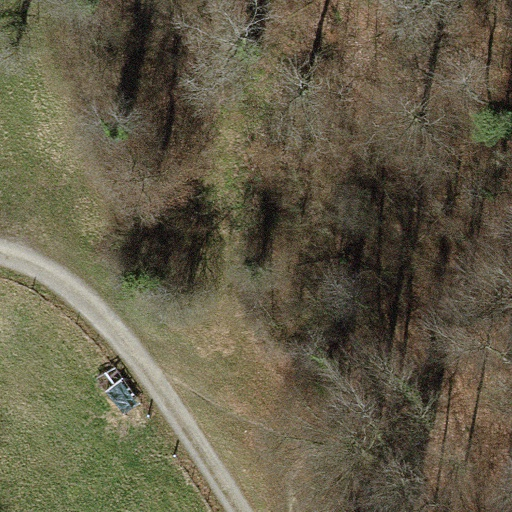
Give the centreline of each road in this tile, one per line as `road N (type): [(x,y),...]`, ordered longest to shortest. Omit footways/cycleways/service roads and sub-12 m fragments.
road 1 (track): [(122,337),(243,511)]
road 2 (track): [(0,253),(50,273),(122,337)]
